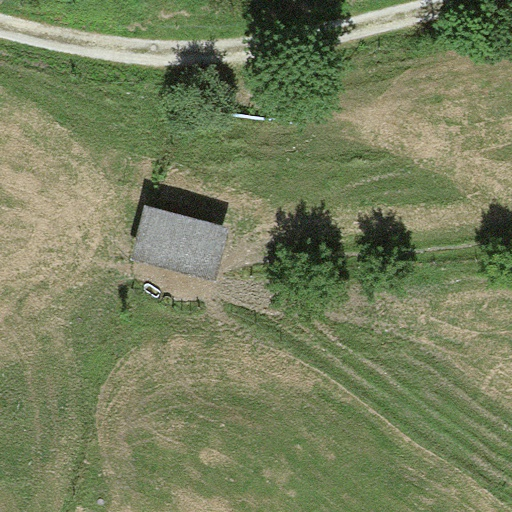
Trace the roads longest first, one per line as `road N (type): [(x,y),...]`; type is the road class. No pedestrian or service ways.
road 1 (track): [(0,30),(194,74),(489,0)]
road 2 (track): [(194,74),(511,195)]
